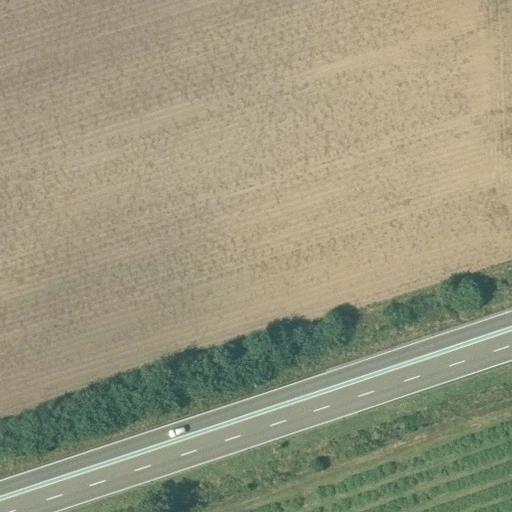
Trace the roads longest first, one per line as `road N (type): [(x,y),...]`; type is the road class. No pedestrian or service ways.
road 1 (trunk): [(511,319),(0,490)]
road 2 (trunk): [(16,511),(511,345)]
